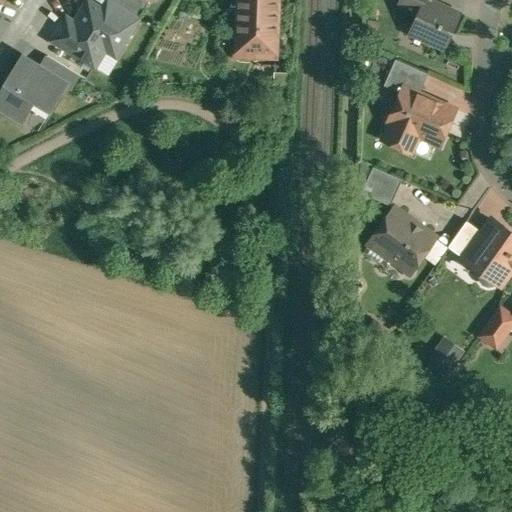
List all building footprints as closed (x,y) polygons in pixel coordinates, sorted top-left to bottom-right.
[(89,0),(78,18),(73,20),(68,16),(53,39),(96,65),(111,41),(121,47),(141,15),(115,0),(108,0),(103,8),(89,0)] [(149,2),(145,0),(115,0),(141,15),(149,2)] [(239,0),(239,25),(238,56),(278,57),(279,40),(278,39),(278,38),(279,0),(239,0)] [(401,0),(399,5),(419,13),(424,0),(401,0)] [(424,0),(419,13),(411,32),(446,47),(462,12),(433,0),(424,0)] [(79,73),(49,54),(42,65),(68,81),(68,82),(72,85),(79,73)] [(42,65),(25,55),(0,95),(0,106),(21,119),(34,98),(51,109),(68,82),(68,81),(42,65)] [(430,72),(397,58),(385,84),(403,91),(405,85),(421,92),(430,72)] [(276,64),(263,64),(262,92),(275,93),(276,64)] [(421,92),(405,85),(403,91),(390,120),(392,121),(385,137),(408,148),(415,131),(441,143),(457,108),(421,92)] [(404,178),(375,165),(363,191),(392,204),(404,178)] [(437,235),(397,206),(373,238),(395,253),(392,257),(411,271),(437,235)] [(468,219),(450,245),(466,257),(485,231),(468,219)] [(511,267),(511,230),(498,220),(488,233),(485,231),(466,257),(483,269),(481,274),(482,278),(485,282),(490,284),(494,283),(498,280),(501,282),(511,267)] [(511,311),(502,305),(481,334),(498,346),(511,326),(511,311)]
